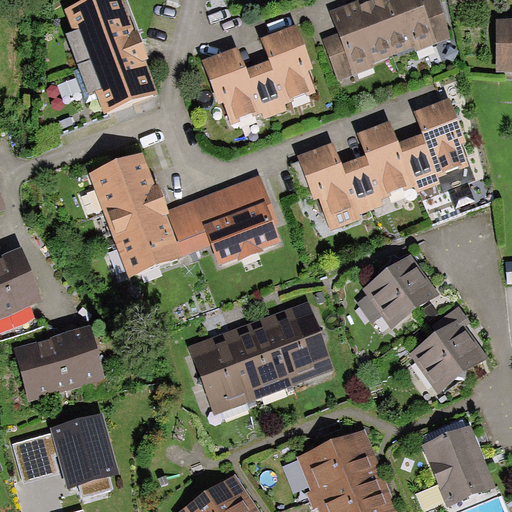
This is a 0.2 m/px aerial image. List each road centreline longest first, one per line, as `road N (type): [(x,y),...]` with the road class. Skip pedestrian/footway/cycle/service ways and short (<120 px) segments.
road 1 (residential): [(439,93),(231,176),(194,165),(169,113),(195,0)]
road 2 (residential): [(465,223),(508,357),(499,386),(511,415)]
